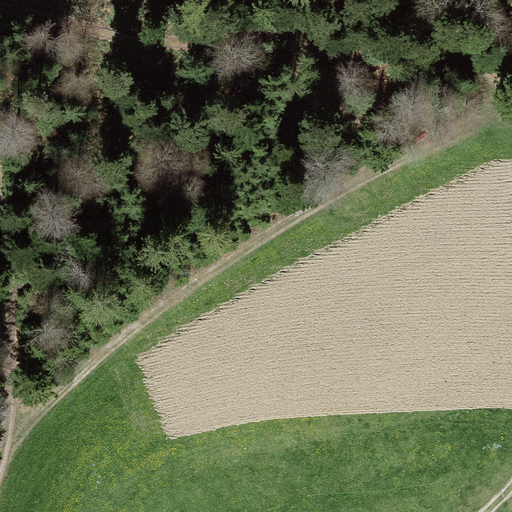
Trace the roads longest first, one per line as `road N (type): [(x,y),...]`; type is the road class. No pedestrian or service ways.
road 1 (track): [(511,87),(505,100),(239,251),(96,358),(7,439)]
road 2 (track): [(299,30),(159,42),(0,3)]
road 3 (track): [(0,162),(7,439)]
